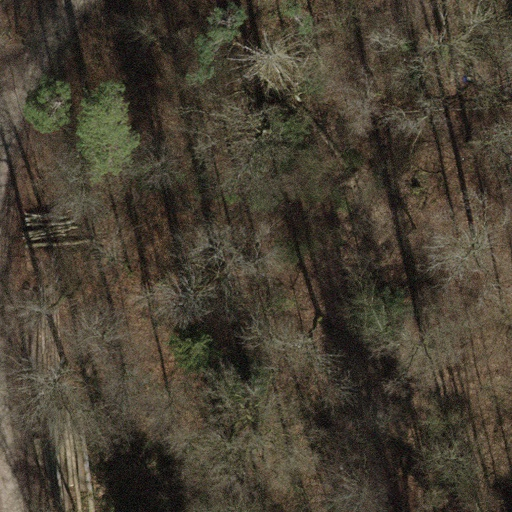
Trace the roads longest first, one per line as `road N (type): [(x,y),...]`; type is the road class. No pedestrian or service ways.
road 1 (track): [(0,162),(8,103),(74,0)]
road 2 (track): [(13,511),(0,383)]
